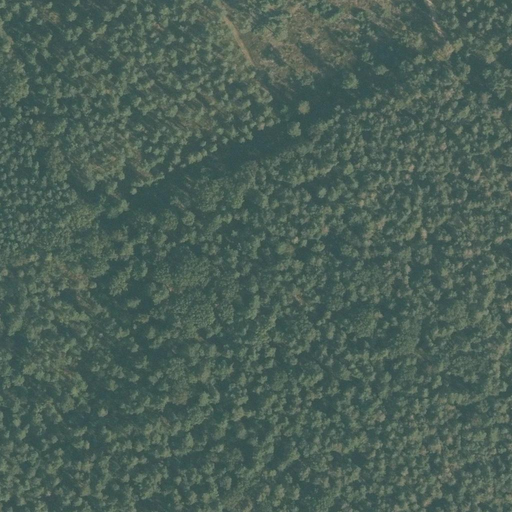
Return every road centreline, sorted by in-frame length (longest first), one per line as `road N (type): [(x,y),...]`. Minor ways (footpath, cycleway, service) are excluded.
road 1 (track): [(106,225),(511,26)]
road 2 (track): [(106,225),(0,25)]
road 3 (track): [(511,187),(444,58)]
